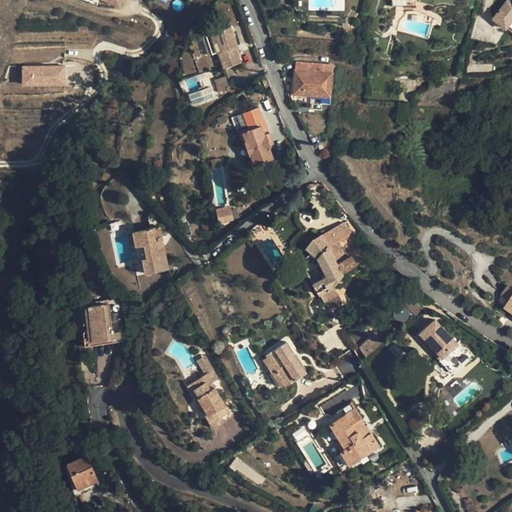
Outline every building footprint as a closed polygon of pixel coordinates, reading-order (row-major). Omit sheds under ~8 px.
[(511,0),(509,1),(508,1),(494,19),(506,29),(511,21),(511,0)] [(231,26),(211,33),(217,52),(219,51),(224,68),(241,62),(237,51),(235,46),(238,45),(231,26)] [(217,52),(211,33),(206,34),(213,53),(217,52)] [(321,71),(314,71),(307,70),(307,64),(295,63),(293,94),(312,95),(331,97),(333,66),(321,65),(321,71)] [(22,86),(65,86),(65,65),(21,65),(22,86)] [(230,89),(226,76),(216,79),(220,92),(230,89)] [(210,88),(189,94),(192,103),(213,97),(210,88)] [(330,105),(331,97),(312,95),(312,103),(330,105)] [(252,154),(255,164),(266,160),(267,161),(274,158),(270,148),(271,147),(266,134),(265,134),(262,126),(266,124),(264,117),(248,123),(250,130),(249,131),(244,132),(248,142),(247,143),(251,154),(252,154)] [(244,132),(249,131),(247,127),(239,130),(244,144),(247,143),(248,142),(244,132)] [(266,134),(271,147),(274,146),(269,133),(266,134)] [(251,154),(247,143),(244,144),(243,144),(247,156),(248,155),(251,154)] [(218,224),(233,223),(231,207),(217,208),(218,224)] [(267,230),(261,221),(251,229),(257,237),(267,230)] [(313,283),(327,309),(341,302),(333,287),(343,272),(365,260),(357,248),(346,255),(338,240),(350,233),(343,222),(315,238),(307,248),(318,257),(327,276),(313,283)] [(159,227),(137,232),(139,245),(137,246),(140,259),(144,258),(146,272),(168,267),(162,241),(163,240),(164,239),(164,238),(164,237),(163,236),(161,236),(159,227)] [(93,241),(90,229),(84,231),(87,243),(93,241)] [(461,262),(449,246),(443,251),(454,266),(461,262)] [(511,287),(508,285),(501,295),(509,300),(505,306),(511,311),(511,287)] [(397,301),(399,303),(401,306),(403,303),(415,316),(422,309),(411,297),(410,298),(405,293),(397,301)] [(93,340),(121,337),(120,332),(112,333),(109,304),(90,306),(93,340)] [(443,356),(440,359),(452,372),(469,356),(435,320),(421,333),(443,356)] [(336,345),(344,340),(333,322),(324,328),(336,345)] [(366,358),(383,340),(375,332),(359,348),(366,358)] [(287,343),(268,355),(268,356),(286,383),(286,384),(305,372),(287,343)] [(263,360),(281,386),(286,383),(268,356),(263,360)] [(206,374),(209,373),(204,363),(196,367),(202,377),(206,374)] [(206,374),(202,377),(189,384),(203,409),(206,408),(210,415),(207,416),(214,427),(224,421),(221,417),(229,413),(214,387),(210,390),(208,386),(214,382),(211,377),(209,379),(206,374)] [(361,420),(362,419),(355,409),(331,424),(341,441),(346,449),(354,461),(379,445),(371,433),(363,439),(358,429),(364,425),(361,420)] [(366,424),(364,425),(358,429),(363,439),(371,433),(366,424)] [(87,455),(79,438),(71,442),(79,459),(68,463),(79,489),(98,481),(87,455)] [(342,451),(346,449),(341,441),(337,444),(342,451)] [(350,464),(354,461),(346,449),(342,451),(350,464)] [(371,456),(369,458),(371,459),(375,461),(379,459),(379,455),(379,452),(377,453),(375,454),(373,455),(371,456)] [(259,484),(264,477),(235,459),(231,466),(259,484)] [(98,481),(79,489),(81,493),(100,485),(98,481)]
